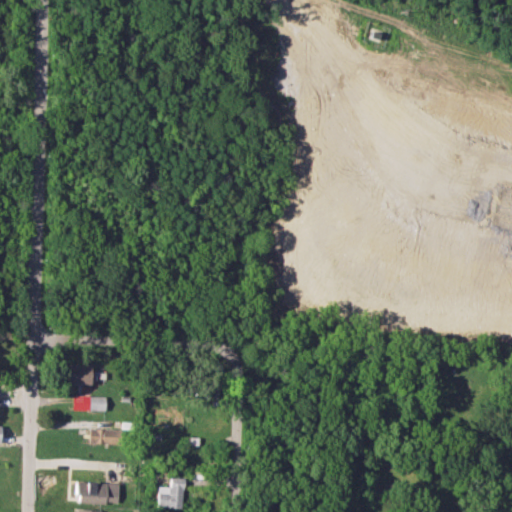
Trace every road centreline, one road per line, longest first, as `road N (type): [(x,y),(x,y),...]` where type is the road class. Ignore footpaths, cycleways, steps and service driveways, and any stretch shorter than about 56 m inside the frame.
road 1 (residential): [(40,0),(26,511)]
road 2 (residential): [(31,338),(204,338),(232,353)]
road 3 (track): [(339,0),(511,62)]
road 4 (residential): [(232,353),(240,378),(236,511)]
